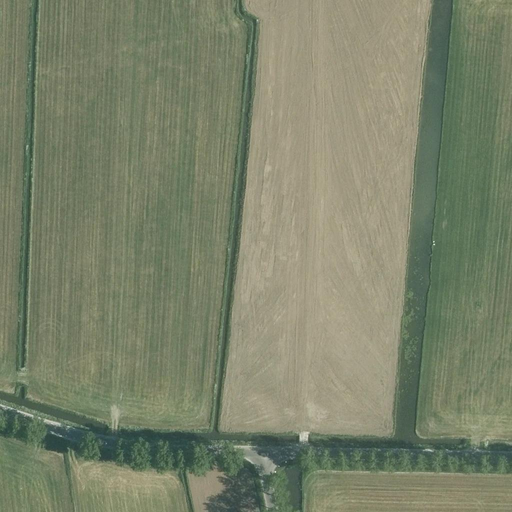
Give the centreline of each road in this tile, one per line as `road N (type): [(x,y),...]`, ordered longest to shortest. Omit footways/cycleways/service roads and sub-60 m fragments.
road 1 (unclassified): [(259,453),(109,443),(0,410)]
road 2 (unclassified): [(511,459),(259,453)]
